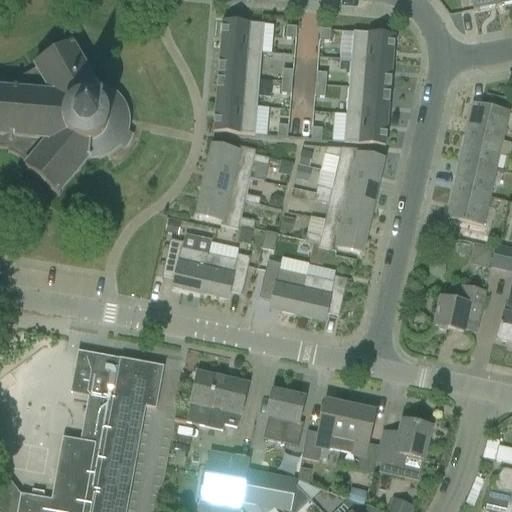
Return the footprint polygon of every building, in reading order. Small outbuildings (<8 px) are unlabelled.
[(470,0),(473,13),(498,8),(496,0),(470,0)] [(511,0),(496,0),(498,8),(511,5),(511,0)] [(264,27),(222,23),(220,51),(261,55),(264,27)] [(296,30),(290,29),(286,29),(285,40),(295,41),(296,30)] [(330,32),(320,32),(319,44),(329,44),(330,32)] [(351,62),(392,66),(394,38),(353,34),(351,62)] [(98,89),(94,89),(71,49),(73,48),(72,46),(34,67),(37,71),(28,76),(25,78),(22,79),(20,79),(17,80),(14,80),(14,83),(0,81),(0,151),(4,152),(4,155),(7,155),(10,156),(13,156),(15,158),(17,159),(20,161),(28,168),(25,171),(58,199),(60,197),(58,196),(87,161),(91,161),(94,161),(97,160),(100,160),(103,159),(106,158),(113,154),(119,148),(123,151),(128,145),(131,138),(125,136),(127,131),(127,126),(127,121),(126,118),(126,115),(125,111),(123,108),(122,106),(120,103),(118,100),(115,98),(113,96),(110,94),(107,92),(104,91),(101,90),(98,89)] [(220,51),(217,79),(259,82),(261,55),(220,51)] [(348,90),(390,93),(392,66),(351,62),(348,90)] [(283,73),(282,84),(292,85),(293,73),(283,73)] [(315,87),(325,88),(326,76),(316,75),(315,87)] [(217,79),(215,106),(257,110),(259,82),(217,79)] [(291,97),(292,85),(282,84),(281,96),(291,97)] [(324,100),(325,88),(315,87),(314,99),(324,100)] [(346,117),(387,121),(390,93),(348,90),(346,117)] [(213,134),(254,138),(257,110),(215,106),(213,134)] [(466,135),(502,143),(508,114),(472,106),(466,135)] [(387,121),(346,117),(344,145),(385,149),(387,121)] [(287,140),(288,128),(278,128),(277,140),(287,140)] [(312,131),(311,143),(321,143),(322,131),(312,131)] [(460,163),(496,171),(502,143),(466,135),(460,163)] [(213,146),(207,172),(249,181),(253,165),(267,169),(269,161),(255,158),(256,153),(238,150),(237,153),(214,148),(215,147),(213,146)] [(358,156),(358,152),(340,151),(326,150),(324,157),(337,160),(334,175),(377,185),(383,160),(381,160),(381,161),(358,156)] [(301,153),(298,166),(298,167),(308,169),(312,155),(301,153)] [(489,199),(496,171),(460,163),(453,191),(489,199)] [(290,179),(293,167),(280,164),(277,176),(290,179)] [(311,171),(297,168),(294,181),(308,184),(311,171)] [(207,172),(202,196),(244,205),(258,208),(260,201),(246,197),(249,181),(207,172)] [(371,209),(377,185),(334,175),(330,192),(317,189),(315,196),(371,209)] [(483,228),(489,199),(453,191),(447,220),(483,228)] [(240,221),(244,205),(202,196),(196,221),(198,222),(198,220),(221,225),(220,229),(238,233),(239,228),(253,232),(255,224),(240,221)] [(324,224),(366,234),(371,209),(315,196),(313,204),(328,207),(324,223),(324,224)] [(291,234),(294,222),(282,220),(280,232),(291,234)] [(165,235),(176,237),(179,227),(167,224),(165,235)] [(360,258),(366,234),(324,224),(323,224),(320,239),(306,236),(304,243),(319,247),(318,251),(336,255),(336,251),(359,256),(359,258),(360,258)] [(251,247),(253,234),(240,232),(237,244),(251,247)] [(261,252),(269,254),(273,254),(277,237),(264,235),(261,252)] [(183,245),(170,242),(161,279),(163,280),(163,278),(174,281),(173,284),(172,289),(181,292),(200,296),(208,257),(182,251),(183,245)] [(310,258),(323,261),(324,253),(317,252),(318,248),(313,247),(310,258)] [(472,248),(469,267),(488,271),(492,252),(472,248)] [(511,276),(511,252),(495,248),(490,271),(511,276)] [(240,297),(241,298),(250,260),(237,257),(235,263),(208,257),(200,296),(219,300),(220,295),(229,297),(230,293),(241,296),(240,297)] [(278,314),(297,318),(306,279),(279,273),(280,267),(267,264),(259,301),(260,302),(260,300),(271,302),(270,306),(279,308),(278,314)] [(332,285),(306,279),(297,318),(316,322),(317,317),(326,319),(326,317),(338,320),(347,282),(334,279),(332,285)] [(496,343),(511,346),(511,284),(508,296),(509,296),(505,316),(503,315),(496,343)] [(484,295),(461,290),(457,305),(440,301),(434,329),(463,335),(464,332),(476,334),(484,295)] [(0,511),(125,511),(127,501),(128,502),(128,500),(133,471),(134,469),(133,469),(138,440),(139,441),(139,439),(144,410),(145,410),(155,412),(155,410),(162,372),(162,370),(78,355),(70,396),(87,399),(79,445),(61,442),(50,504),(21,499),(20,497),(19,496),(1,473),(0,471),(0,511)] [(240,417),(247,388),(197,376),(186,425),(222,433),(223,427),(236,430),(240,417)] [(262,441),(275,444),(291,448),(295,431),(294,431),(295,426),(298,427),(304,401),(272,394),(266,419),(267,420),(262,441)] [(340,454),(350,409),(324,404),(317,436),(306,434),(301,461),(318,465),(321,450),(340,454)] [(368,447),(375,415),(350,409),(340,454),(359,458),(356,473),(372,476),(378,449),(368,447)] [(404,458),(423,463),(431,430),(401,423),(398,438),(383,434),(376,464),(401,470),(404,458)] [(493,459),(496,447),(486,445),(483,456),(493,459)] [(241,510),(241,507),(249,462),(209,455),(198,508),(204,509),(221,511),(239,511),(240,509),(241,510)] [(271,511),(290,511),(295,489),(296,483),(248,474),(250,462),(249,462),(241,507),(271,511)] [(511,511),(511,473),(503,471),(487,495),(483,511),(511,511)] [(473,509),(484,483),(475,480),(465,506),(473,509)] [(296,488),(310,502),(321,493),(298,485),(296,488)] [(295,489),(290,511),(300,511),(309,504),(295,489)] [(363,507),(366,495),(351,491),(347,503),(363,507)] [(159,511),(182,511),(184,503),(161,500),(159,511)] [(413,511),(414,509),(391,500),(386,511),(413,511)] [(336,511),(367,511),(346,503),(342,507),(336,511)]
